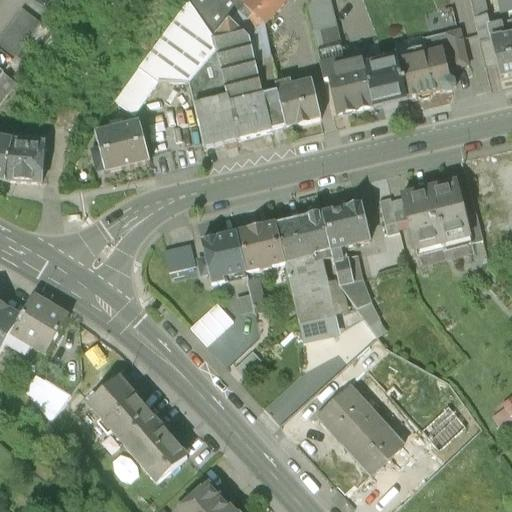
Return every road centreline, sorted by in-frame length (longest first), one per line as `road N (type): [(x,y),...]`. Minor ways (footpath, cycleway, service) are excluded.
road 1 (tertiary): [(511,127),(164,204),(78,287)]
road 2 (primary): [(309,511),(212,400),(78,287)]
